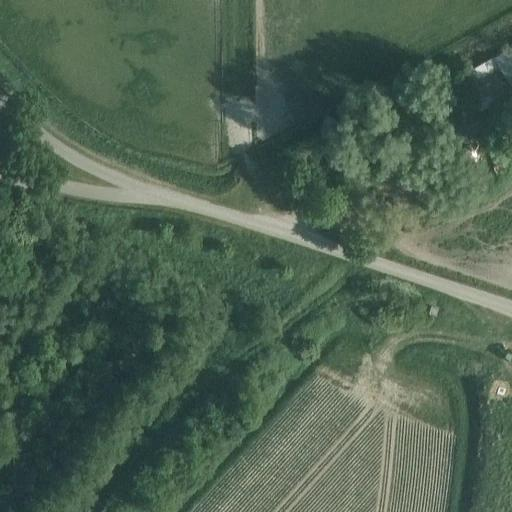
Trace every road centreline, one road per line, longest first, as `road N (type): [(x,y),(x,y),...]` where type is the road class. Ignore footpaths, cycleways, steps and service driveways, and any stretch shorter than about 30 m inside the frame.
road 1 (unclassified): [(511,307),(160,198)]
road 2 (unclassified): [(160,198),(69,155),(0,102)]
road 3 (unclassified): [(160,198),(82,192),(16,170),(0,151)]
